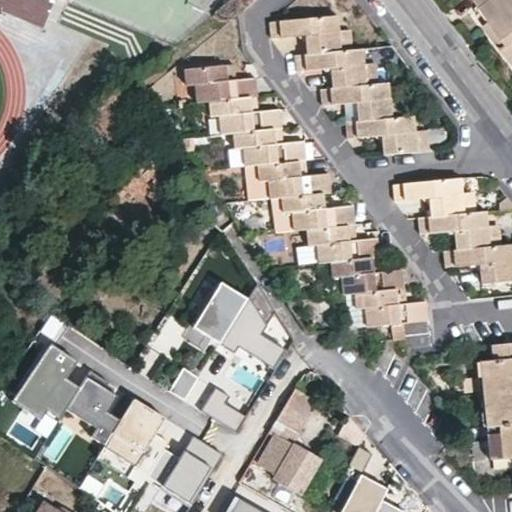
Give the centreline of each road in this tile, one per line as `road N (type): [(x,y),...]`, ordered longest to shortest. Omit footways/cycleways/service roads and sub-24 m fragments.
road 1 (residential): [(309,345),(340,359),(475,511)]
road 2 (residential): [(364,183),(257,47),(255,15),(275,0)]
road 3 (residential): [(401,0),(507,137)]
road 4 (residential): [(364,183),(380,173),(480,158),(507,137)]
road 5 (residential): [(309,345),(228,474)]
road 6 (residential): [(448,297),(364,183)]
